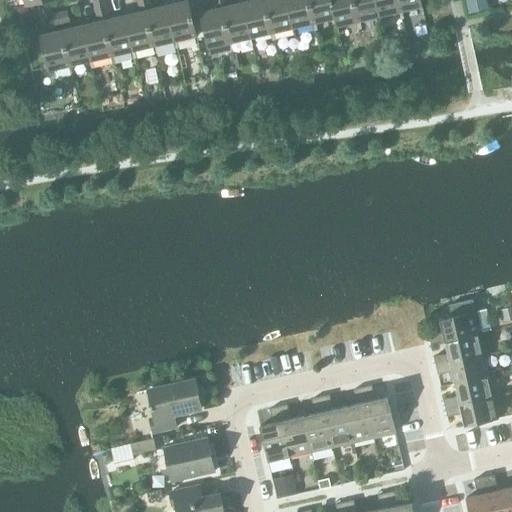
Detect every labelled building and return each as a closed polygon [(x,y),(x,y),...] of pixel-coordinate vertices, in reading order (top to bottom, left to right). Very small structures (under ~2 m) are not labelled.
[(94,0),(96,11),(106,9),(104,0),(94,0)] [(146,10),(154,45),(175,40),(167,5),(151,9),(148,0),(142,0),(138,1),(141,12),(146,10)] [(167,5),(175,40),(197,35),(189,1),(191,0),(182,0),(182,2),(167,5)] [(214,0),(217,9),(222,7),(230,42),(251,37),(243,2),(227,6),(225,0),(214,0)] [(252,0),(243,2),(251,37),(272,32),(264,0),(252,0)] [(264,0),(272,32),(293,28),(286,0),(264,0)] [(286,0),(293,28),(314,23),(308,0),(286,0)] [(308,0),(314,23),(334,18),(335,18),(331,0),(308,0)] [(331,0),(335,18),(334,18),(336,26),(358,21),(353,0),(331,0)] [(353,0),(358,21),(379,16),(375,0),(353,0)] [(375,0),(379,16),(400,11),(397,0),(375,0)] [(397,0),(400,11),(422,6),(420,0),(397,0)] [(466,0),(470,14),(487,11),(485,0),(466,0)] [(222,7),(217,9),(200,13),(208,48),(230,42),(222,7)] [(96,11),(99,22),(104,20),(112,55),(133,50),(125,15),(109,19),(106,9),(96,11)] [(125,15),(133,50),(154,45),(146,10),(141,12),(125,15)] [(67,11),(57,14),(60,24),(70,21),(67,11)] [(60,24),(57,14),(48,16),(50,26),(60,24)] [(104,20),(99,22),(83,25),(91,60),(112,55),(104,20)] [(83,25),(62,30),(70,65),(91,60),(83,25)] [(70,65),(62,30),(40,35),(48,70),(70,65)] [(431,345),(445,341),(479,334),(482,334),(476,311),(475,311),(473,300),(449,305),(452,317),(440,319),(443,332),(429,336),(431,345)] [(434,357),(436,365),(484,354),(479,334),(445,341),(448,353),(434,357)] [(452,371),(455,383),(489,376),(484,354),(436,365),(438,374),(452,371)] [(443,399),(445,407),(493,397),(489,376),(455,383),(457,396),(443,399)] [(148,390),(152,404),(150,405),(151,409),(153,409),(155,418),(150,419),(153,432),(176,426),(174,415),(201,409),(200,407),(199,408),(193,381),(194,381),(194,379),(148,390)] [(372,385),(363,387),(374,437),(396,432),(388,396),(375,399),(372,385)] [(357,403),(345,406),(353,442),(374,437),(363,387),(354,389),(357,403)] [(330,395),(321,397),(332,447),(353,442),(345,406),(333,409),(330,395)] [(315,413),(303,415),(311,452),(332,447),(321,397),(312,399),(315,413)] [(493,397),(445,407),(447,416),(461,413),(464,426),(498,418),(493,397)] [(287,404),(278,406),(290,456),(311,452),(303,415),(291,418),(287,404)] [(290,456),(278,406),(270,408),(273,422),(260,425),(268,461),(290,456)] [(130,443),(133,455),(156,450),(154,438),(130,443)] [(164,448),(172,481),(215,471),(207,438),(164,448)] [(289,467),(270,473),(277,495),(295,489),(289,467)] [(494,474),(484,477),(492,511),(511,511),(511,500),(509,487),(498,490),(494,474)] [(492,511),(484,477),(474,479),(478,495),(466,497),(469,511),(492,511)] [(170,492),(172,505),(176,504),(177,511),(221,511),(221,510),(223,510),(220,493),(202,497),(199,486),(170,492)] [(163,499),(161,489),(147,493),(149,502),(163,499)] [(396,490),(387,492),(391,511),(414,511),(412,501),(399,504),(396,490)] [(381,508),(369,511),(368,511),(391,511),(387,492),(378,494),(381,508)] [(356,511),(353,500),(344,502),(346,511),(368,511),(369,511),(365,511),(356,511)] [(337,511),(346,511),(344,502),(336,504),(337,511)]
